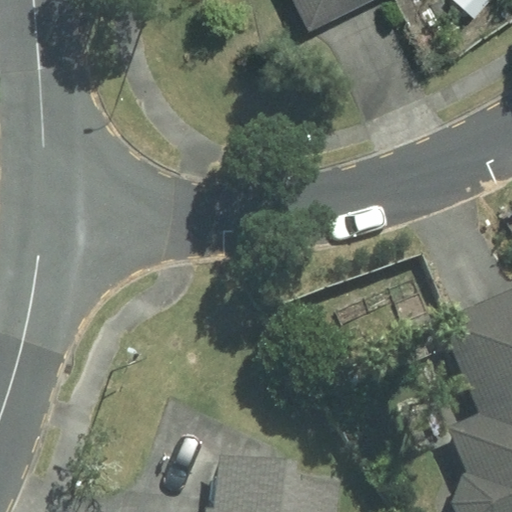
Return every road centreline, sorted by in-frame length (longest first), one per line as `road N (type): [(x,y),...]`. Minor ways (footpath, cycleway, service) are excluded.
road 1 (residential): [(45,191),(267,194),(354,178),(511,117)]
road 2 (residential): [(45,191),(44,0)]
road 3 (residential): [(0,338),(45,191)]
